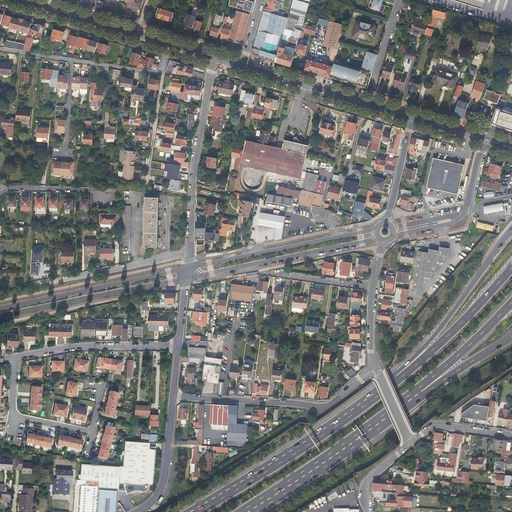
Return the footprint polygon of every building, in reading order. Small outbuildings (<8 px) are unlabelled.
[(111,11),(114,0),(104,0),(104,2),(97,0),(95,7),(111,11)] [(135,0),(135,2),(133,10),(137,11),(138,9),(140,9),(141,6),(142,6),(142,4),(141,4),(142,0),(141,0),(135,0)] [(256,0),(230,0),(229,5),(238,8),(253,12),(255,4),(256,0)] [(265,6),(264,11),(270,13),(272,8),(274,9),(277,0),(282,2),(282,0),(270,0),(269,7),(265,6)] [(299,37),(300,37),(302,30),(310,0),(293,0),(288,18),(285,28),(288,29),(294,31),(293,35),(299,37)] [(383,1),(379,0),(374,0),(372,8),(384,12),(386,6),(381,4),(383,1)] [(449,0),(482,10),(485,0),(449,0)] [(135,2),(129,1),(125,15),(131,17),(133,10),(135,2)] [(158,8),(156,17),(172,22),(174,13),(158,8)] [(231,30),(229,40),(242,44),(243,46),(249,27),(253,12),(238,8),(231,30)] [(446,13),(433,9),(431,15),(444,18),(446,13)] [(288,18),(270,13),(264,11),(252,51),(254,54),(265,57),(276,61),(280,47),(284,31),(285,28),(288,18)] [(187,34),(190,35),(193,28),(195,20),(196,17),(188,14),(185,25),(189,27),(187,34)] [(6,15),(3,24),(9,26),(12,17),(6,15)] [(19,30),(22,19),(19,18),(19,20),(12,18),(9,28),(19,30)] [(428,24),(425,34),(431,36),(433,29),(432,29),(435,20),(430,18),(428,24)] [(22,19),(19,30),(28,33),(30,28),(31,23),(24,21),(25,20),(22,19)] [(421,33),(425,34),(428,24),(414,19),(411,31),(414,32),(414,34),(414,35),(415,35),(415,36),(416,36),(417,36),(418,35),(419,34),(419,32),(421,33)] [(195,20),(193,28),(200,30),(202,22),(195,20)] [(333,48),(329,61),(334,63),(345,25),(330,21),(323,45),(333,48)] [(352,37),(357,38),(358,35),(371,39),(375,26),(356,21),(352,37)] [(173,30),(180,32),(182,24),(176,22),(173,30)] [(41,37),(45,26),(39,24),(39,25),(38,27),(35,26),(34,30),(30,28),(28,33),(25,44),(24,45),(23,50),(29,51),(33,39),(32,39),(34,34),(41,37)] [(302,30),(300,37),(303,38),(304,32),(314,34),(316,30),(316,27),(306,25),(304,31),(302,30)] [(213,26),(210,35),(214,36),(218,37),(220,28),(213,26)] [(496,26),(494,32),(501,35),(504,28),(496,26)] [(222,38),(229,40),(231,30),(224,28),(222,38)] [(64,33),(54,29),(51,40),(56,41),(56,39),(62,41),(64,33)] [(321,32),(316,30),(314,34),(311,48),(316,50),(321,32)] [(67,44),(75,46),(78,37),(70,35),(67,44)] [(486,37),(480,35),(476,47),(482,49),(482,47),(488,49),(492,37),(486,35),(486,37)] [(80,37),(77,46),(87,49),(89,40),(80,37)] [(23,50),(24,45),(25,44),(6,40),(3,47),(23,50)] [(90,40),(87,50),(95,52),(98,43),(90,40)] [(299,43),(297,53),(305,55),(307,46),(299,43)] [(100,44),(98,51),(106,53),(108,46),(100,44)] [(280,47),(276,61),(292,65),(295,56),(294,56),(296,49),(286,46),(285,49),(280,47)] [(333,67),(331,76),(338,78),(337,79),(345,81),(365,87),(370,70),(372,71),(377,55),(367,51),(361,69),(335,61),(334,63),(334,65),(333,67)] [(143,66),(145,59),(142,58),(143,57),(141,57),(142,55),(133,53),(130,62),(138,65),(137,68),(142,69),(143,66)] [(156,63),(154,62),(154,61),(155,59),(146,57),(145,59),(143,66),(152,68),(151,70),(157,71),(158,67),(156,66),(156,63)] [(331,76),(333,67),(327,65),(308,59),(304,69),(312,72),(330,77),(331,76)] [(0,61),(0,73),(11,74),(13,63),(0,61)] [(179,63),(172,61),(168,71),(176,73),(179,63)] [(386,62),(382,74),(388,75),(387,78),(390,79),(394,65),(386,62)] [(180,63),(179,66),(193,71),(195,67),(190,66),(180,63)] [(204,74),(193,71),(179,66),(177,74),(195,77),(203,78),(204,74)] [(477,68),(470,66),(468,72),(475,74),(477,68)] [(52,70),(42,69),(41,78),(51,79),(50,86),(57,87),(58,76),(59,71),(51,70),(52,70)] [(439,81),(438,83),(443,84),(443,85),(453,88),(457,76),(438,69),(437,71),(436,71),(433,79),(439,81)] [(28,82),(29,73),(22,72),(21,81),(28,82)] [(64,74),(64,76),(62,76),(58,76),(57,87),(57,89),(68,89),(69,74),(64,74)] [(393,84),(399,86),(400,85),(403,86),(406,77),(396,74),(393,84)] [(81,78),(80,88),(87,89),(88,79),(84,78),(84,76),(81,76),(81,78)] [(80,88),(81,78),(73,77),(72,88),(80,89),(80,88)] [(125,79),(125,77),(122,77),(121,86),(127,87),(132,87),(133,85),(133,80),(129,79),(126,79),(125,79)] [(173,90),(181,91),(181,90),(182,84),(178,83),(179,79),(172,78),(171,90),(173,90)] [(148,88),(158,89),(160,81),(154,80),(150,79),(148,88)] [(417,91),(419,85),(421,86),(422,83),(411,79),(408,88),(417,91)] [(477,96),(481,97),(485,84),(477,81),(472,94),(477,96)] [(90,102),(98,102),(98,99),(101,100),(102,90),(98,90),(98,83),(92,82),(90,102)] [(234,84),(221,82),(218,92),(231,95),(234,84)] [(133,85),(132,87),(132,88),(131,103),(134,103),(135,100),(144,101),(145,90),(136,89),(136,85),(133,85)] [(181,91),(180,98),(186,99),(187,93),(192,94),(194,86),(189,85),(188,86),(186,86),(185,90),(181,90),(181,91)] [(454,95),(459,97),(463,86),(457,85),(454,95)] [(201,87),(194,86),(192,94),(200,95),(201,87)] [(501,95),(487,90),(484,98),(497,103),(498,99),(499,100),(501,95)] [(244,102),(253,104),(254,98),(255,94),(247,92),(246,92),(243,91),(241,96),(245,97),(244,102)] [(467,98),(460,95),(453,114),(458,115),(459,116),(464,117),(469,102),(465,101),(467,98)] [(278,100),(266,98),(264,106),(276,109),(278,100)] [(257,102),(255,102),(254,105),(254,108),(252,117),(261,119),(263,111),(256,109),(257,102)] [(167,113),(177,114),(178,104),(169,103),(167,113)] [(215,106),(213,115),(222,117),(224,108),(215,106)] [(511,130),(511,112),(497,108),(492,125),(511,130)] [(21,120),(27,121),(27,116),(31,117),(32,111),(18,109),(17,119),(18,121),(20,122),(21,120)] [(341,133),(346,113),(342,112),(337,132),(341,133)] [(222,117),(213,115),(211,124),(216,125),(215,130),(221,131),(224,117),(222,117)] [(59,119),(55,119),(54,125),(54,133),(58,133),(58,132),(65,132),(66,126),(66,122),(66,121),(59,120),(59,119)] [(8,126),(7,137),(13,138),(14,127),(15,121),(3,120),(2,125),(8,126)] [(322,122),(320,132),(332,135),(334,125),(322,122)] [(356,124),(351,122),(348,139),(352,140),(356,124)] [(165,130),(174,131),(175,124),(166,123),(165,130)] [(48,128),(38,127),(37,137),(47,137),(48,128)] [(394,142),(391,142),(390,142),(388,151),(398,154),(399,149),(403,133),(401,129),(399,129),(394,127),(393,133),(391,138),(395,139),(394,142)] [(370,149),(377,151),(380,137),(379,137),(380,133),(381,134),(381,130),(374,128),(372,136),(373,136),(370,149)] [(105,129),(104,138),(115,139),(116,129),(110,129),(105,129)] [(261,130),(258,143),(267,145),(270,132),(261,130)] [(136,131),(135,139),(148,140),(149,132),(136,131)] [(390,142),(391,142),(391,138),(393,133),(385,131),(383,141),(390,142)] [(89,139),(89,135),(84,135),(83,143),(93,144),(93,139),(89,139)] [(187,137),(178,136),(176,144),(185,145),(185,142),(186,142),(187,137)] [(283,149),(275,147),(270,171),(301,178),(309,144),(300,142),(300,140),(296,137),(294,139),(295,140),(295,142),(285,140),(283,149)] [(414,151),(417,139),(414,138),(412,138),(408,154),(415,155),(416,151),(414,151)] [(357,148),(367,150),(369,141),(364,139),(363,141),(359,140),(357,148)] [(270,171),(275,147),(267,145),(258,143),(246,140),(242,158),(241,164),(270,171)] [(429,142),(424,140),(421,155),(426,156),(429,142)] [(162,150),(171,151),(171,149),(172,145),(172,144),(163,143),(162,150)] [(124,150),(122,163),(134,164),(134,161),(133,160),(133,156),(135,156),(135,152),(124,150)] [(174,165),(189,166),(189,162),(184,162),(185,154),(175,152),(174,161),(175,161),(174,165)] [(393,174),(397,158),(387,155),(385,165),(385,167),(384,172),(393,174)] [(217,158),(208,157),(206,166),(207,167),(207,170),(218,172),(218,168),(216,168),(216,167),(215,166),(217,158)] [(457,195),(464,165),(433,158),(427,188),(457,195)] [(375,166),(375,168),(383,170),(384,167),(385,167),(385,165),(384,165),(385,161),(377,159),(377,161),(375,166)] [(62,174),(63,161),(59,161),(59,162),(55,162),(55,161),(52,160),(51,175),(54,175),(54,174),(62,174)] [(63,161),(62,174),(70,175),(70,176),(74,176),(74,162),(71,162),(71,163),(67,163),(67,161),(63,161)] [(501,166),(491,163),(488,173),(487,175),(487,176),(496,179),(498,177),(501,166)] [(133,166),(124,165),(122,178),(133,179),(135,166),(133,166)] [(363,167),(356,165),(354,173),(361,175),(363,167)] [(411,179),(415,180),(418,169),(414,168),(414,170),(407,168),(405,178),(407,178),(406,180),(410,181),(411,179)] [(311,204),(320,206),(321,201),(322,196),(326,181),(317,179),(319,175),(307,172),(303,186),(302,190),(299,203),(311,206),(311,204)] [(374,177),(370,187),(382,191),(385,180),(374,177)] [(180,180),(172,179),(170,189),(179,190),(180,180)] [(357,194),(359,183),(354,182),(354,183),(352,182),(352,181),(345,180),(342,191),(357,194)] [(494,184),(482,181),(481,186),(499,191),(501,184),(495,182),(494,184)] [(280,186),(278,194),(299,198),(301,191),(280,186)] [(337,196),(339,197),(341,187),(337,186),(337,187),(330,186),(327,196),(336,198),(337,196)] [(268,193),(267,199),(264,199),(262,199),(262,201),(292,206),(294,198),(268,193)] [(400,208),(408,211),(408,208),(413,209),(415,199),(417,200),(418,198),(415,197),(411,196),(411,198),(403,196),(400,208)] [(145,197),(144,247),(157,247),(157,242),(157,238),(158,225),(158,221),(158,207),(158,203),(158,198),(145,197)] [(8,198),(8,206),(16,206),(16,198),(8,198)] [(22,198),(22,211),(29,211),(30,198),(22,198)] [(36,198),(36,207),(43,207),(44,199),(36,198)] [(370,198),(369,206),(379,207),(380,200),(370,198)] [(252,202),(240,199),(238,207),(241,207),(239,215),(249,217),(252,202)] [(66,200),(65,214),(70,215),(70,209),(73,209),(73,200),(66,200)] [(81,200),(80,208),(88,209),(89,200),(81,200)] [(363,210),(365,203),(355,201),(352,215),(358,217),(358,214),(362,215),(369,221),(373,218),(363,210)] [(485,215),(506,210),(504,202),(483,207),(485,215)] [(206,203),(204,214),(207,215),(213,216),(216,205),(206,203)] [(274,240),(281,239),(286,217),(261,212),(258,225),(277,228),(274,240)] [(116,215),(100,214),(100,223),(100,226),(111,226),(111,224),(119,224),(119,217),(118,215),(118,214),(116,214),(116,215)] [(207,215),(204,214),(202,214),(199,237),(205,238),(207,215)] [(227,219),(222,218),(220,235),(227,236),(227,230),(233,230),(234,225),(227,224),(227,219)] [(493,231),(495,225),(478,221),(476,227),(493,231)] [(213,238),(213,234),(207,233),(206,241),(211,242),(211,240),(214,241),(214,240),(214,238),(213,238)] [(84,252),(96,253),(96,241),(84,240),(84,245),(83,245),(83,249),(84,249),(84,252)] [(422,252),(415,296),(418,296),(422,292),(424,278),(431,279),(431,273),(435,274),(437,261),(443,262),(444,256),(447,256),(448,249),(438,247),(438,251),(427,249),(427,253),(422,252)] [(114,258),(114,249),(101,249),(101,258),(114,258)] [(38,251),(33,251),(31,274),(35,274),(39,274),(39,265),(37,265),(37,262),(43,263),(43,250),(38,250),(38,251)] [(412,263),(414,252),(401,250),(400,261),(412,263)] [(75,251),(62,251),(62,262),(66,262),(66,263),(70,263),(70,262),(75,262),(75,251)] [(411,295),(415,296),(422,252),(417,252),(411,295)] [(369,261),(359,258),(357,268),(359,269),(367,271),(369,261)] [(324,262),(322,273),(332,275),(334,264),(324,262)] [(351,264),(345,263),(345,267),(342,266),(340,275),(349,276),(351,264)] [(401,282),(407,283),(408,273),(405,272),(402,272),(398,271),(397,276),(402,277),(401,282)] [(384,292),(392,293),(394,279),(389,278),(387,278),(386,278),(384,292)] [(256,285),(255,290),(267,291),(268,282),(258,280),(257,285),(256,285)] [(239,300),(241,285),(231,284),(229,299),(239,300)] [(253,286),(241,285),(239,300),(251,302),(253,286)] [(274,298),(282,299),(283,287),(280,287),(275,287),(274,298)] [(202,290),(194,289),(193,298),(202,299),(202,290)] [(313,289),(312,298),(322,299),(323,291),(313,289)] [(351,301),(350,307),(358,307),(360,307),(360,300),(361,300),(361,296),(357,295),(357,293),(354,292),(353,294),(352,293),(351,299),(353,299),(353,301),(351,301)] [(174,293),(165,293),(165,303),(174,303),(174,293)] [(394,296),(383,295),(382,299),(383,299),(382,309),(389,310),(391,300),(393,301),(394,296)] [(345,309),(347,297),(338,296),(337,308),(345,309)] [(303,298),(293,297),(292,307),(302,309),(302,308),(306,308),(308,297),(303,297),(303,298)] [(226,300),(219,299),(217,310),(225,311),(226,300)] [(398,308),(396,307),(396,312),(395,320),(391,319),(390,327),(394,327),(393,330),(402,332),(406,309),(398,308)] [(145,325),(146,310),(141,310),(141,316),(144,316),(144,320),(140,320),(139,324),(140,324),(140,326),(135,326),(135,336),(143,336),(144,325),(145,325)] [(198,315),(201,316),(201,317),(201,319),(203,319),(203,316),(202,316),(202,312),(194,311),(193,321),(198,321),(198,317),(198,315)] [(390,313),(381,311),(380,319),(389,320),(390,313)] [(159,316),(158,326),(163,326),(168,327),(168,316),(162,316),(162,314),(159,314),(159,316)] [(358,320),(358,315),(351,315),(351,325),(360,325),(360,320),(358,320)] [(158,326),(159,316),(149,316),(148,326),(158,326)] [(316,322),(313,322),(313,321),(307,320),(305,332),(318,333),(320,322),(316,321),(316,322)] [(95,334),(95,323),(82,323),(81,335),(90,335),(90,336),(95,336),(95,335),(95,334)] [(95,323),(95,334),(103,334),(103,335),(108,336),(108,323),(95,323)] [(118,324),(113,324),(113,335),(122,335),(122,334),(124,334),(124,341),(128,341),(128,335),(128,329),(122,329),(123,325),(118,325),(118,324)] [(350,333),(350,338),(359,338),(359,329),(352,329),(352,326),(348,326),(347,329),(348,329),(348,333),(350,333)] [(72,327),(49,327),(49,336),(58,336),(58,337),(63,337),(63,336),(72,336),(72,327)] [(36,332),(24,332),(24,341),(35,341),(36,332)] [(12,347),(12,344),(13,344),(13,345),(17,345),(17,334),(7,334),(6,348),(12,348),(12,347)] [(361,349),(352,347),(352,352),(350,352),(350,355),(351,355),(350,362),(358,363),(359,353),(361,353),(361,349)] [(200,358),(205,359),(205,357),(206,349),(189,348),(188,357),(200,358)] [(109,369),(111,359),(99,357),(99,358),(97,358),(97,362),(96,362),(96,367),(109,369)] [(205,357),(205,359),(205,365),(203,380),(219,382),(222,359),(205,357)] [(76,358),(74,369),(85,371),(87,361),(76,358)] [(123,361),(111,359),(109,369),(121,371),(121,370),(123,370),(124,365),(122,365),(123,361)] [(52,361),(52,371),(64,371),(64,361),(52,361)] [(242,376),(252,378),(254,364),(244,363),(242,376)] [(187,368),(185,382),(196,384),(196,379),(193,379),(194,375),(194,372),(194,369),(195,369),(196,366),(189,365),(189,368),(187,368)] [(29,366),(29,377),(41,377),(42,366),(29,366)] [(229,377),(239,378),(240,368),(231,367),(229,377)] [(347,372),(351,377),(356,373),(351,368),(347,372)] [(272,370),(271,379),(282,381),(283,371),(272,370)] [(326,378),(321,378),(318,396),(326,397),(328,388),(325,387),(326,378)] [(286,379),(284,389),(294,390),(296,380),(286,379)] [(306,381),(304,391),(314,392),(315,383),(306,381)] [(66,394),(76,396),(77,384),(67,382),(66,394)] [(264,393),(266,394),(268,386),(261,385),(260,387),(253,386),(252,393),(264,394),(264,393)] [(31,398),(40,399),(41,388),(31,387),(31,398)] [(497,388),(493,388),(488,416),(492,417),(495,402),(497,402),(499,390),(497,390),(497,388)] [(110,391),(109,398),(116,401),(118,393),(110,391)] [(40,399),(31,398),(30,410),(39,411),(40,399)] [(109,398),(107,406),(114,408),(116,401),(109,398)] [(55,403),(53,414),(65,417),(67,406),(55,403)] [(227,423),(228,405),(217,405),(211,404),(210,424),(227,426),(227,423)] [(195,428),(202,428),(204,405),(199,405),(199,408),(199,415),(198,422),(195,422),(195,428)] [(237,406),(228,405),(227,423),(228,423),(236,423),(236,417),(235,416),(235,413),(237,412),(237,406)] [(461,417),(487,420),(489,407),(473,405),(461,414),(461,417)] [(114,408),(107,406),(104,414),(112,416),(114,408)] [(143,408),(143,406),(136,406),(135,415),(149,416),(149,408),(143,408)] [(73,407),(71,418),(84,420),(86,410),(73,407)] [(179,419),(187,419),(187,409),(179,409),(179,419)] [(497,422),(507,424),(509,413),(510,410),(504,409),(503,414),(499,413),(497,422)] [(253,413),(253,419),(264,419),(264,410),(259,410),(259,413),(253,413)] [(149,415),(149,426),(157,426),(158,415),(149,415)] [(236,423),(228,423),(227,444),(237,445),(237,441),(246,442),(247,424),(236,423)] [(106,426),(104,433),(112,435),(114,428),(106,426)] [(201,445),(202,428),(195,428),(195,431),(199,431),(198,436),(197,440),(188,440),(187,443),(201,445)] [(104,433),(102,441),(110,443),(112,435),(104,433)] [(435,433),(434,443),(444,444),(445,444),(446,442),(442,441),(443,434),(435,433)] [(33,443),(35,435),(28,434),(26,442),(31,443),(33,444),(33,443)] [(462,435),(454,434),(453,447),(458,447),(459,442),(461,442),(462,435)] [(43,437),(35,435),(33,443),(41,445),(43,437)] [(65,446),(67,437),(59,435),(57,444),(65,446)] [(50,438),(43,437),(41,445),(45,446),(45,447),(48,448),(50,438)] [(75,439),(67,437),(65,446),(73,447),(75,439)] [(75,439),(73,447),(78,448),(80,449),(82,440),(75,439)] [(497,451),(497,453),(500,453),(506,454),(511,454),(511,450),(506,450),(507,442),(494,440),(494,444),(491,444),(491,445),(493,446),(493,450),(497,451)] [(110,443),(102,441),(100,448),(108,450),(110,443)] [(120,466),(118,491),(118,492),(125,492),(127,495),(134,491),(141,492),(143,493),(148,491),(148,485),(153,485),(155,450),(149,449),(149,443),(125,442),(123,467),(120,466)] [(106,458),(108,450),(100,448),(98,456),(106,458)] [(437,461),(436,469),(453,472),(454,463),(456,463),(457,454),(449,453),(448,458),(441,458),(441,461),(437,461)] [(506,454),(500,453),(499,462),(496,462),(495,471),(497,471),(497,474),(505,475),(505,472),(502,471),(502,467),(505,468),(506,454)] [(472,458),(471,466),(479,466),(480,464),(482,464),(483,458),(477,457),(476,459),(472,458)] [(15,467),(15,460),(0,458),(0,469),(11,470),(11,469),(14,470),(15,467)] [(15,467),(21,467),(21,471),(21,473),(31,474),(31,464),(22,463),(22,458),(15,458),(15,460),(15,467)] [(98,490),(118,491),(120,466),(81,464),(80,480),(85,480),(98,481),(98,490)] [(53,479),(52,492),(58,493),(58,494),(59,494),(62,494),(62,495),(63,496),(65,495),(67,495),(68,495),(69,484),(69,482),(72,482),(72,472),(69,471),(61,471),(56,471),(56,479),(53,479)] [(510,477),(497,475),(496,485),(509,486),(510,477)] [(426,480),(417,479),(417,481),(415,481),(414,486),(428,488),(429,484),(427,482),(426,482),(426,480)] [(96,511),(98,490),(98,481),(85,480),(85,485),(81,484),(78,511),(96,511)] [(397,493),(403,493),(403,486),(390,484),(389,489),(397,489),(397,493)] [(21,504),(21,511),(30,511),(32,489),(23,489),(23,495),(20,495),(20,504),(21,504)] [(98,490),(96,511),(116,511),(117,504),(118,492),(118,491),(98,490)] [(386,506),(412,508),(413,497),(405,496),(397,496),(396,500),(390,500),(386,502),(386,506)]
